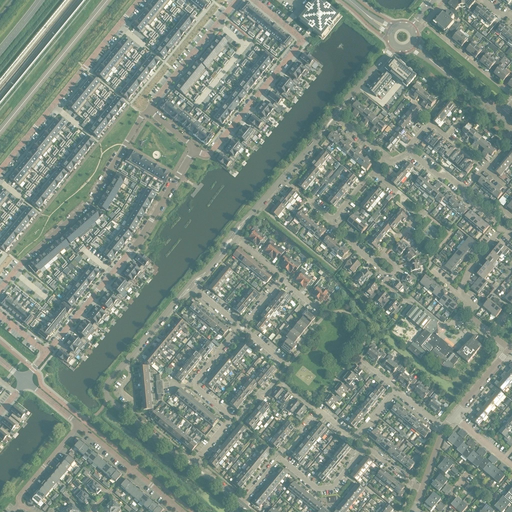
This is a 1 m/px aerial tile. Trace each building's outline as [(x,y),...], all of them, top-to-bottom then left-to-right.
[(160,0),(154,0),(154,1),(163,9),(167,5),(160,0)] [(206,0),(203,0),(198,7),(202,11),(205,8),(206,9),(211,3),(206,0)] [(301,20),(316,33),(322,38),(340,16),(319,0),(317,0),(311,8),(310,7),(306,11),(308,12),(301,20)] [(458,7),(459,6),(462,6),(461,0),(452,0),(449,4),(448,4),(452,8),(450,10),(456,14),(457,12),(456,11),(458,7)] [(461,0),(462,6),(465,5),(466,6),(466,7),(469,9),(467,11),(470,13),(471,11),(473,10),(474,8),(472,6),(475,2),(475,1),(474,2),(472,0),(461,0)] [(154,1),(150,5),(160,13),(163,9),(154,1)] [(246,2),(239,12),(243,15),(251,6),(246,2)] [(150,5),(147,9),(156,17),(160,13),(150,5)] [(251,6),(243,15),(244,14),(247,17),(246,18),(247,18),(254,9),(251,6)] [(476,10),(474,8),(473,10),(471,11),(478,17),(484,9),(480,6),(476,10)] [(147,9),(143,14),(153,22),(156,17),(147,9)] [(254,9),(247,18),(247,19),(250,21),(258,12),(255,9),(254,9)] [(484,9),(478,17),(479,16),(483,19),(488,13),(484,9)] [(456,14),(450,10),(445,16),(446,16),(445,17),(442,15),(438,20),(436,21),(436,22),(436,23),(438,25),(437,26),(445,32),(447,30),(448,31),(448,30),(453,34),(458,28),(461,24),(458,22),(456,25),(451,21),(454,18),(457,20),(459,18),(455,14),(456,14)] [(258,12),(250,21),(251,22),(254,24),(262,15),(259,13),(258,12)] [(185,13),(182,17),(191,25),(195,20),(185,13)] [(486,24),(492,16),(488,13),(483,19),(482,20),(486,24)] [(143,14),(140,18),(150,26),(153,22),(143,14)] [(262,15),(254,24),(255,23),(257,24),(259,26),(257,27),(258,27),(265,18),(263,16),(262,15)] [(492,16),(486,24),(490,27),(488,29),(491,31),(496,24),(494,22),(496,20),(492,16)] [(182,17),(178,22),(179,22),(188,29),(191,25),(182,17)] [(140,18),(136,22),(146,30),(145,28),(148,25),(149,26),(150,26),(140,18)] [(265,18),(258,27),(260,29),(261,30),(269,21),(267,20),(265,18)] [(269,21),(261,30),(262,30),(263,29),(265,31),(266,32),(273,24),(271,23),(269,21)] [(136,22),(133,26),(143,34),(146,30),(136,22)] [(179,22),(176,26),(176,27),(177,27),(184,33),(188,29),(179,22)] [(273,24),(266,32),(269,34),(270,35),(277,27),(276,26),(273,24)] [(500,35),(506,28),(502,25),(499,28),(497,26),(491,33),(494,35),(496,32),(500,35)] [(173,31),(181,37),(184,33),(177,27),(176,27),(173,31)] [(277,27),(270,35),(273,38),(274,38),(280,30),(277,27)] [(456,44),(463,36),(459,32),(461,30),(458,28),(453,34),(452,35),(454,37),(452,39),(454,41),(454,42),(455,43),(455,44),(456,44)] [(506,28),(500,35),(499,37),(503,40),(510,32),(506,28)] [(172,29),(168,34),(177,41),(181,37),(173,31),(172,29)] [(280,30),(274,38),(278,41),(284,33),(280,30)] [(508,42),(511,37),(511,33),(510,32),(503,40),(507,43),(508,42)] [(284,33),(278,41),(281,44),(280,45),(280,46),(288,36),(284,33)] [(466,47),(472,39),(465,33),(463,36),(456,44),(457,45),(458,45),(459,45),(460,45),(462,47),(464,45),(466,47)] [(168,34),(165,38),(174,46),(177,41),(168,34)] [(288,36),(280,46),(284,49),(292,40),(288,37),(288,36)] [(219,37),(216,41),(223,48),(224,47),(227,43),(219,37)] [(165,38),(161,42),(171,50),(174,46),(165,38)] [(123,39),(120,44),(130,52),(133,47),(123,39)] [(472,39),(466,47),(468,49),(466,51),(468,53),(468,54),(469,54),(469,55),(470,56),(477,47),(473,44),(475,41),(472,39)] [(216,41),(212,46),(221,53),(222,53),(225,49),(224,47),(223,48),(216,41)] [(161,42),(158,46),(167,54),(171,50),(161,42)] [(120,44),(116,48),(126,56),(130,52),(120,44)] [(492,44),(489,47),(496,53),(499,50),(492,44)] [(158,46),(154,51),(164,58),(167,54),(158,46)] [(212,46),(209,50),(218,57),(221,53),(212,46)] [(477,47),(470,56),(471,57),(472,57),(473,57),(476,59),(477,56),(480,58),(486,51),(483,49),(481,51),(477,47)] [(116,48),(113,52),(123,60),(121,59),(124,55),(126,56),(116,48)] [(209,50),(206,54),(213,60),(215,62),(219,57),(218,57),(209,50)] [(483,67),(484,67),(491,59),(487,55),(489,53),(486,51),(480,58),(482,60),(480,62),(482,64),(482,66),(483,67)] [(113,52),(109,56),(119,64),(123,60),(113,52)] [(265,52),(261,56),(270,64),(274,59),(265,52)] [(150,54),(146,59),(156,67),(160,62),(150,54)] [(206,54),(202,58),(210,64),(213,60),(206,54)] [(304,54),(300,59),(306,64),(305,66),(309,70),(311,68),(310,67),(314,62),(309,58),(310,58),(307,55),(306,56),(304,54)] [(109,56),(106,61),(116,68),(119,64),(109,56)] [(261,56),(258,60),(267,68),(270,64),(261,56)] [(202,58),(199,62),(208,70),(212,66),(210,64),(202,58)] [(143,63),(153,71),(156,67),(146,59),(148,60),(145,64),(143,63)] [(385,74),(370,92),(376,97),(391,79),(389,78),(392,74),(403,83),(401,86),(406,89),(416,77),(412,73),(410,75),(407,73),(409,71),(405,68),(403,69),(397,64),(399,63),(395,59),(385,72),(384,73),(385,74)] [(491,59),(484,67),(485,68),(486,69),(487,68),(489,70),(491,68),(494,70),(500,62),(497,60),(495,62),(491,59)] [(258,60),(254,65),(264,72),(267,68),(258,60)] [(106,61),(103,65),(112,72),(111,71),(114,68),(116,69),(116,68),(106,61)] [(500,62),(494,70),(496,72),(494,74),(496,76),(496,77),(497,78),(498,79),(505,70),(501,67),(502,64),(500,62)] [(143,63),(139,67),(149,75),(153,71),(143,63)] [(197,63),(193,68),(203,75),(206,71),(197,63)] [(295,64),(292,67),(293,68),(301,76),(303,77),(307,72),(307,73),(309,70),(305,66),(303,69),(296,64),(295,64)] [(103,65),(99,69),(109,77),(108,76),(112,72),(103,65)] [(254,65),(251,69),(252,70),(253,70),(260,76),(264,72),(254,65)] [(139,67),(136,71),(146,79),(149,75),(139,67)] [(193,68),(190,72),(199,79),(203,75),(193,68)] [(293,68),(289,73),(295,78),(293,81),(298,85),(300,82),(298,80),(301,76),(293,68)] [(99,69),(96,73),(106,81),(109,77),(99,69)] [(249,74),(257,81),(260,76),(253,70),(252,70),(249,74)] [(505,70),(498,79),(498,80),(499,80),(500,80),(501,80),(503,82),(505,79),(507,81),(511,75),(511,76),(509,75),(509,74),(505,70)] [(136,71),(133,75),(142,83),(146,79),(136,71)] [(190,72),(186,76),(196,84),(199,79),(190,72)] [(247,73),(244,77),(253,85),(257,81),(249,74),(247,73)] [(133,76),(130,80),(139,87),(142,83),(133,75),(132,75),(133,76)] [(186,76),(183,80),(191,87),(192,88),(196,84),(186,76)] [(91,77),(88,81),(98,89),(101,85),(100,83),(91,77)] [(244,77),(240,81),(250,89),(253,85),(244,77)] [(285,78),(281,83),(290,90),(292,91),(295,87),(298,85),(293,81),(291,83),(285,78)] [(126,83),(126,84),(135,92),(139,87),(130,80),(127,84),(126,83)] [(183,80),(179,84),(188,91),(191,87),(183,80)] [(88,81),(84,85),(94,93),(98,89),(88,81)] [(240,81),(237,86),(246,93),(250,89),(240,81)] [(279,83),(277,86),(278,87),(277,87),(283,93),(281,95),(286,99),(288,96),(286,94),(290,90),(281,83),(280,83),(279,83)] [(126,84),(122,88),(132,96),(135,92),(126,84)] [(179,84),(176,89),(185,96),(189,92),(188,91),(179,84)] [(84,85),(81,89),(91,98),(94,93),(84,85)] [(413,99),(421,89),(416,85),(411,91),(414,93),(411,97),(413,99)] [(122,88),(119,92),(128,100),(132,96),(122,88)] [(237,88),(233,92),(242,99),(246,95),(237,88)] [(81,89),(78,94),(87,102),(88,101),(87,101),(90,97),(91,98),(81,89)] [(426,93),(421,89),(413,99),(415,100),(418,97),(421,99),(426,93)] [(233,92),(230,96),(239,104),(242,99),(233,92)] [(273,93),(269,98),(275,103),(273,105),(278,109),(280,106),(278,105),(282,100),(278,97),(278,96),(275,94),(273,93)] [(431,97),(426,93),(421,99),(424,101),(421,105),(423,107),(431,97)] [(78,94),(74,98),(84,106),(87,102),(78,94)] [(116,96),(112,101),(121,109),(125,104),(116,96)] [(230,96),(226,100),(236,108),(239,104),(230,96)] [(431,97),(423,107),(425,108),(428,105),(431,107),(436,102),(431,97)] [(74,98),(71,102),(81,110),(84,106),(74,98)] [(161,106),(159,108),(164,111),(171,103),(166,99),(164,102),(164,101),(160,106),(161,106)] [(226,100),(223,104),(232,112),(236,108),(226,100)] [(110,105),(109,106),(118,113),(121,109),(112,101),(113,102),(110,106),(110,105)] [(71,102),(67,106),(77,115),(81,110),(71,102)] [(265,102),(261,107),(270,114),(274,110),(276,111),(278,109),(273,105),(271,107),(265,102)] [(354,116),(362,106),(357,102),(352,108),(355,110),(352,114),(354,116)] [(443,102),(441,104),(451,112),(451,111),(453,113),(454,113),(456,110),(456,109),(454,107),(455,107),(449,102),(447,105),(443,102)] [(171,103),(164,111),(168,115),(175,106),(171,103)] [(223,104),(219,109),(229,116),(232,112),(223,104)] [(441,112),(446,117),(451,112),(441,104),(439,106),(443,109),(441,112)] [(175,106),(168,115),(172,118),(180,109),(176,105),(175,106)] [(109,106),(106,110),(115,117),(118,113),(109,106)] [(367,110),(362,106),(354,116),(356,117),(359,114),(362,116),(367,110)] [(410,111),(419,118),(421,116),(417,113),(420,110),(414,106),(410,111)] [(259,107),(257,110),(258,111),(257,112),(263,117),(261,119),(266,123),(268,121),(266,119),(270,114),(261,107),(260,108),(259,107)] [(105,109),(102,113),(111,121),(115,117),(106,110),(105,109)] [(180,109),(172,118),(177,122),(177,121),(184,112),(180,109)] [(219,109),(216,113),(225,120),(229,116),(219,109)] [(372,114),(367,110),(362,116),(365,118),(362,122),(364,124),(372,114)] [(184,112),(177,121),(181,124),(189,115),(184,111),(184,112)] [(410,111),(406,115),(412,120),(414,117),(418,120),(419,118),(410,111)] [(433,114),(442,122),(446,117),(441,112),(438,115),(435,112),(433,114)] [(102,113),(98,117),(108,125),(111,121),(102,113)] [(216,113),(212,117),(222,125),(225,120),(216,113)] [(377,118),(372,114),(364,124),(366,125),(369,122),(372,124),(377,118)] [(442,122),(433,114),(431,116),(435,119),(433,122),(438,127),(442,122)] [(189,115),(181,124),(185,128),(191,120),(192,120),(193,118),(189,115)] [(406,115),(402,120),(411,128),(413,126),(409,123),(412,120),(406,115)] [(253,116),(249,122),(251,123),(251,124),(254,126),(259,130),(263,125),(264,126),(266,123),(261,119),(259,122),(253,116)] [(98,117),(95,122),(104,129),(108,125),(98,117)] [(382,122),(377,118),(372,124),(375,126),(371,130),(374,132),(382,122)] [(58,119),(54,123),(62,130),(63,130),(66,126),(58,119)] [(411,128),(402,120),(400,119),(397,122),(397,125),(400,128),(401,128),(403,130),(404,130),(406,127),(409,130),(411,128)] [(191,120),(185,128),(190,131),(196,123),(192,120),(191,120)] [(95,122),(91,126),(101,134),(104,129),(95,122)] [(382,122),(374,132),(376,134),(379,130),(382,132),(387,127),(382,122)] [(464,139),(472,130),(467,126),(469,124),(466,122),(461,128),(464,130),(462,132),(465,134),(462,138),(464,139)] [(54,123),(51,128),(58,134),(62,130),(54,123)] [(196,123),(190,131),(193,134),(194,135),(200,127),(196,123)] [(92,127),(89,131),(97,138),(101,134),(91,126),(92,127)] [(193,134),(193,135),(197,138),(205,129),(201,126),(200,127),(194,135),(193,134)] [(245,127),(241,131),(250,138),(249,139),(251,140),(255,135),(256,136),(258,133),(253,129),(251,132),(245,127)] [(51,128),(47,132),(55,138),(58,134),(51,128)] [(400,128),(397,133),(406,140),(408,138),(404,135),(407,132),(404,130),(403,130),(401,128),(400,128)] [(205,129),(197,138),(201,142),(209,133),(205,129)] [(472,130),(464,139),(466,141),(469,137),(472,140),(477,134),(478,133),(477,132),(475,130),(473,130),(473,131),(472,130)] [(241,131),(237,136),(243,141),(241,144),(246,147),(248,145),(246,143),(249,139),(250,138),(241,131)] [(47,132),(44,136),(51,142),(55,138),(47,132)] [(429,145),(435,138),(433,137),(435,134),(434,132),(431,135),(430,134),(424,141),(429,145)] [(209,133),(201,142),(206,146),(207,144),(211,140),(211,139),(213,136),(209,133)] [(333,143),(339,135),(336,134),(335,135),(332,133),(327,138),(333,143)] [(397,133),(393,137),(398,142),(401,139),(404,143),(406,140),(397,133)] [(474,148),(482,138),(482,137),(482,136),(480,134),(478,134),(477,134),(472,140),(475,142),(472,146),(474,148)] [(85,135),(81,140),(91,148),(95,143),(87,137),(85,135)] [(333,143),(337,147),(342,141),(339,139),(341,137),(339,135),(333,143)] [(43,136),(40,140),(50,148),(53,144),(51,143),(51,142),(44,136),(43,136)] [(393,137),(389,142),(396,148),(397,146),(396,145),(398,142),(393,137)] [(434,149),(439,142),(438,141),(440,138),(438,137),(436,139),(435,138),(429,145),(434,149)] [(482,138),(474,148),(476,149),(479,146),(482,148),(487,142),(482,138)] [(337,147),(342,151),(350,141),(348,139),(345,143),(342,141),(337,147)] [(40,141),(37,145),(46,152),(49,148),(50,148),(40,140),(40,141)] [(81,140),(78,144),(88,152),(91,148),(81,140)] [(439,142),(434,149),(438,152),(444,146),(442,144),(445,142),(443,140),(441,143),(439,142)] [(233,141),(229,146),(238,153),(242,148),(244,150),(246,147),(241,144),(239,146),(233,141)] [(342,151),(347,155),(352,149),(349,147),(352,143),(350,141),(342,151)] [(396,148),(389,142),(384,147),(390,152),(392,149),(394,150),(396,148)] [(487,142),(482,148),(485,150),(482,154),(484,156),(492,146),(487,142)] [(78,144),(74,148),(76,150),(84,156),(88,152),(78,144)] [(444,146),(438,152),(443,156),(450,148),(449,148),(448,149),(447,148),(449,146),(448,144),(445,147),(444,146)] [(36,145),(33,149),(34,150),(42,156),(43,157),(46,153),(46,152),(37,145),(36,145)] [(229,146),(225,151),(232,156),(230,158),(234,162),(237,159),(236,159),(240,154),(238,153),(229,146)] [(492,146),(484,156),(486,157),(489,154),(492,156),(496,150),(492,146)] [(450,148),(443,156),(442,157),(447,161),(454,152),(453,151),(455,148),(454,147),(451,150),(450,148)] [(347,155),(352,159),(360,149),(358,148),(355,151),(352,149),(347,155)] [(352,159),(357,163),(362,157),(359,155),(362,151),(360,149),(352,159)] [(31,153),(31,154),(38,160),(42,156),(34,150),(31,153)] [(76,150),(73,154),(81,161),(84,156),(76,150)] [(129,155),(124,162),(129,165),(136,154),(134,153),(129,150),(127,154),(129,155)] [(447,161),(452,165),(453,163),(459,156),(457,155),(460,152),(458,150),(456,153),(454,152),(447,161)] [(319,156),(326,161),(330,156),(323,151),(319,156)] [(71,152),(67,157),(77,165),(81,161),(73,154),(71,152)] [(503,154),(511,161),(511,152),(509,155),(505,152),(503,154)] [(27,158),(37,165),(40,161),(38,160),(31,154),(27,158)] [(136,154),(129,165),(134,168),(140,157),(136,154)] [(511,162),(511,161),(503,154),(501,156),(505,159),(503,162),(510,168),(511,167),(510,165),(511,162)] [(222,155),(217,160),(220,162),(219,162),(222,165),(223,164),(228,169),(232,164),(234,162),(230,158),(228,160),(222,155)] [(459,156),(453,163),(452,165),(456,168),(464,160),(462,159),(465,156),(463,155),(461,157),(459,156)] [(322,166),(326,161),(319,156),(315,160),(322,166)] [(357,163),(362,167),(370,157),(367,156),(364,159),(362,157),(357,163)] [(67,157),(63,161),(73,169),(77,165),(67,157)] [(140,157),(134,168),(139,171),(140,169),(145,160),(140,157)] [(370,157),(362,167),(361,169),(361,170),(363,172),(365,173),(366,171),(367,171),(371,165),(369,163),(372,159),(370,157)] [(27,158),(24,162),(32,168),(33,170),(37,165),(27,158)] [(464,160),(456,168),(461,172),(463,170),(468,164),(467,162),(469,160),(467,158),(465,161),(464,160)] [(140,169),(139,171),(143,173),(144,171),(150,163),(145,160),(140,169)] [(315,160),(312,165),(321,172),(318,170),(322,166),(315,160)] [(63,161),(60,165),(70,174),(73,169),(63,161)] [(24,162),(20,166),(28,173),(32,168),(24,162)] [(468,164),(463,170),(467,174),(473,168),(472,166),(474,164),(472,162),(470,165),(468,164)] [(495,164),(504,172),(506,173),(510,168),(503,162),(501,165),(497,162),(495,164)] [(144,171),(143,173),(148,176),(154,165),(150,163),(144,171)] [(402,166),(409,172),(413,168),(408,163),(405,166),(404,164),(402,166)] [(504,172),(495,164),(493,166),(497,169),(495,172),(500,177),(504,172)] [(154,165),(148,176),(153,179),(154,177),(159,168),(154,165)] [(310,172),(317,177),(321,172),(312,165),(311,165),(314,167),(310,172)] [(20,166),(17,171),(26,178),(30,174),(28,173),(20,166)] [(405,177),(409,172),(402,166),(400,168),(402,170),(400,173),(405,177)] [(59,168),(55,172),(64,179),(68,175),(59,168)] [(159,168),(154,177),(158,180),(163,171),(159,168)] [(17,171),(13,175),(23,183),(26,178),(17,171)] [(55,171),(51,176),(61,183),(64,179),(55,172),(55,171)] [(158,180),(157,181),(162,185),(163,182),(165,184),(168,178),(166,177),(168,174),(163,171),(158,180)] [(313,182),(317,177),(310,172),(306,176),(313,182)] [(401,182),(405,177),(400,173),(397,175),(393,172),(392,174),(401,182)] [(118,173),(115,178),(123,183),(126,178),(118,173)] [(347,178),(353,184),(357,179),(351,174),(347,178)] [(401,182),(392,174),(390,176),(394,180),(391,182),(397,187),(401,182)] [(13,175),(10,179),(17,185),(19,187),(23,183),(13,175)] [(51,176),(47,180),(57,188),(61,183),(51,176)] [(309,187),(313,182),(306,176),(302,181),(309,187)] [(419,190),(428,178),(426,176),(423,180),(420,178),(414,185),(419,190)] [(483,187),(491,178),(489,176),(486,180),(483,177),(478,183),(483,187)] [(115,178),(112,183),(120,188),(123,183),(115,178)] [(350,188),(353,184),(347,178),(343,183),(350,188)] [(425,191),(430,186),(427,184),(430,180),(428,178),(419,190),(423,194),(425,191)] [(491,178),(483,187),(481,189),(486,193),(493,186),(490,183),(493,179),(491,178)] [(47,180),(44,184),(53,192),(57,188),(47,180)] [(309,187),(302,181),(298,186),(305,191),(309,187)] [(112,183),(109,188),(117,192),(120,188),(112,183)] [(346,193),(350,188),(343,183),(339,188),(346,193)] [(44,184),(40,188),(42,190),(50,196),(53,192),(44,184)] [(430,196),(438,186),(436,184),(433,188),(430,186),(425,191),(430,196)] [(493,195),(500,186),(499,184),(495,188),(493,186),(486,193),(491,197),(493,195)] [(433,202),(435,200),(440,194),(437,192),(440,188),(438,186),(430,196),(429,198),(433,202)] [(500,186),(493,195),(498,200),(503,194),(499,191),(503,187),(500,186)] [(109,187),(106,192),(115,197),(117,192),(109,188),(109,187)] [(372,192),(379,198),(383,193),(376,187),(372,192)] [(342,198),(346,193),(339,188),(335,192),(342,198)] [(145,189),(142,194),(153,200),(156,195),(146,189),(145,189)] [(287,194),(294,200),(295,201),(299,196),(291,189),(287,194)] [(42,190),(38,194),(46,201),(50,196),(42,190)] [(0,191),(0,198),(5,202),(8,198),(7,197),(0,191)] [(106,192),(104,197),(112,202),(115,197),(106,192)] [(338,203),(342,198),(335,192),(331,197),(338,203)] [(375,202),(379,198),(372,192),(368,197),(375,202)] [(37,193),(34,198),(43,205),(46,201),(38,194),(37,193)] [(441,202),(448,195),(446,193),(443,196),(440,194),(435,200),(440,204),(441,202)] [(142,194),(140,198),(150,205),(153,200),(142,194)] [(287,194),(283,198),(289,204),(290,204),(294,200),(287,194)] [(448,204),(454,197),(452,195),(450,197),(448,195),(441,202),(446,206),(448,204)] [(104,197),(101,201),(109,206),(112,202),(104,197)] [(338,203),(331,197),(327,202),(334,207),(338,203)] [(371,207),(375,202),(368,197),(365,202),(371,207)] [(448,204),(453,208),(458,203),(455,200),(456,199),(454,197),(448,204)] [(502,206),(506,200),(502,197),(498,202),(498,203),(502,206)] [(34,198),(30,202),(31,203),(39,209),(43,205),(34,198)] [(140,198),(137,203),(138,204),(147,209),(150,205),(140,198)] [(283,198),(279,203),(286,208),(289,204),(283,198)] [(101,201),(98,206),(106,211),(109,206),(101,201)] [(371,207),(365,202),(361,206),(367,212),(371,207)] [(282,213),(286,208),(279,203),(275,207),(282,213)] [(458,212),(464,205),(462,203),(460,205),(458,203),(453,208),(451,210),(456,214),(458,212)] [(138,204),(135,208),(144,214),(147,209),(138,204)] [(464,205),(458,212),(463,216),(467,211),(464,208),(466,207),(464,205)] [(28,207),(24,211),(33,218),(37,214),(28,207)] [(282,213),(275,207),(271,212),(278,218),(282,213)] [(97,208),(93,212),(99,219),(103,215),(97,208)] [(134,208),(131,212),(142,219),(144,214),(135,208),(134,208)] [(395,215),(404,222),(408,217),(404,214),(406,212),(401,208),(399,211),(400,211),(396,216),(395,215)] [(23,210),(20,215),(30,223),(33,218),(24,211),(23,210)] [(299,224),(300,223),(307,214),(302,210),(294,220),(299,224)] [(468,221),(474,214),(471,211),(464,218),(468,221)] [(93,212),(89,215),(95,223),(99,219),(93,212)] [(131,212),(128,217),(139,223),(142,219),(131,212)] [(352,226),(358,220),(360,217),(355,213),(353,216),(347,222),(352,226)] [(300,223),(304,227),(310,220),(305,216),(307,214),(300,223)] [(404,222),(395,215),(393,214),(389,218),(398,225),(401,221),(404,223),(404,222)] [(474,214),(468,221),(472,225),(478,217),(474,214)] [(20,215),(16,219),(26,227),(30,223),(20,215)] [(88,215),(84,219),(91,226),(95,223),(89,215),(88,215)] [(128,217),(126,222),(127,222),(136,228),(139,223),(128,217)] [(478,217),(472,225),(475,228),(482,220),(478,217)] [(394,230),(398,225),(389,218),(385,223),(394,230)] [(16,219),(13,223),(23,231),(26,227),(16,219)] [(84,219),(80,222),(87,230),(91,226),(84,219)] [(315,224),(310,220),(304,227),(309,231),(315,224)] [(352,226),(357,230),(362,223),(358,220),(352,226)] [(482,220),(475,228),(479,231),(485,223),(482,220)] [(80,222),(76,226),(83,233),(87,230),(80,222)] [(127,222),(124,227),(133,233),(136,228),(127,222)] [(13,223),(9,228),(19,236),(23,231),(13,223)] [(362,223),(357,230),(362,234),(367,227),(362,223)] [(385,223),(381,228),(387,233),(391,229),(393,230),(394,230),(385,223)] [(485,223),(479,231),(483,234),(489,226),(485,223)] [(315,224),(309,231),(308,233),(313,237),(314,236),(322,226),(320,228),(315,224)] [(76,226),(72,230),(79,237),(83,233),(76,226)] [(253,243),(260,234),(257,232),(259,230),(255,226),(250,232),(252,234),(248,239),(253,243)] [(321,241),(325,236),(323,235),(327,230),(322,226),(314,236),(321,241)] [(9,228),(6,232),(16,240),(19,236),(9,228)] [(122,228),(119,232),(128,240),(131,235),(122,228)] [(381,228),(377,233),(383,238),(387,233),(381,228)] [(72,229),(68,233),(75,240),(79,237),(72,230),(72,229)] [(6,232),(2,236),(12,244),(16,240),(6,232)] [(119,232),(115,236),(124,244),(128,240),(119,232)] [(68,233),(64,237),(70,244),(75,240),(68,233)] [(377,233),(373,238),(381,245),(379,243),(383,238),(377,233)] [(260,234),(253,243),(258,246),(262,242),(264,243),(268,239),(263,235),(262,237),(260,234)] [(327,247),(334,239),(330,235),(327,238),(325,236),(321,241),(323,243),(322,245),(326,248),(327,247)] [(2,236),(0,239),(0,241),(8,248),(12,244),(2,236)] [(115,236),(111,241),(121,248),(124,244),(115,236)] [(62,238),(58,242),(64,249),(68,246),(62,238)] [(381,245),(373,238),(370,243),(369,242),(367,245),(372,249),(374,247),(377,250),(381,245)] [(465,242),(473,249),(476,244),(469,238),(465,242)] [(327,247),(332,251),(338,245),(333,241),(335,239),(334,239),(327,247)] [(269,256),(276,248),(273,246),(275,243),(271,240),(266,245),(268,247),(264,252),(269,256)] [(400,256),(407,248),(404,246),(406,244),(402,240),(397,245),(400,247),(396,252),(400,256)] [(0,241),(0,248),(5,252),(5,253),(8,248),(0,241)] [(111,241),(108,245),(117,253),(121,248),(111,241)] [(58,242),(54,246),(60,253),(64,249),(58,242)] [(473,249),(465,242),(462,246),(469,253),(473,249)] [(495,248),(503,254),(505,256),(509,250),(507,249),(506,249),(499,243),(495,248)] [(108,245),(104,249),(114,257),(117,253),(108,245)] [(337,255),(344,247),(342,249),(338,245),(332,251),(330,253),(335,257),(337,255)] [(54,246),(50,249),(56,257),(60,253),(54,246)] [(417,256),(415,253),(417,252),(415,250),(417,248),(415,246),(408,251),(410,253),(405,257),(409,262),(417,256)] [(469,253),(462,246),(458,250),(466,257),(469,253)] [(276,248),(269,256),(274,260),(278,255),(280,257),(285,251),(280,247),(278,250),(276,248)] [(344,247),(337,255),(337,256),(338,255),(343,259),(341,261),(343,262),(348,256),(346,254),(349,251),(344,247)] [(492,252),(500,258),(503,254),(495,248),(492,252)] [(50,249),(46,253),(52,260),(56,257),(50,249)] [(104,249),(101,253),(110,261),(114,257),(104,249)] [(235,262),(243,253),(239,249),(233,256),(235,258),(234,261),(235,262)] [(466,257),(458,250),(455,255),(462,261),(466,257)] [(488,256),(496,262),(500,258),(492,252),(488,256)] [(46,253),(41,256),(48,264),(52,260),(46,253)] [(247,256),(243,253),(235,262),(236,263),(239,260),(241,263),(247,256)] [(285,270),(292,262),(289,259),(292,257),(287,253),(282,259),(285,261),(281,266),(285,270)] [(140,255),(136,260),(142,265),(140,268),(145,271),(147,269),(146,268),(150,264),(145,259),(142,256),(142,257),(140,255)] [(462,261),(455,255),(451,259),(459,265),(462,261)] [(37,260),(44,267),(48,264),(41,256),(37,260)] [(251,260),(247,256),(241,263),(239,265),(242,268),(243,269),(251,260)] [(496,262),(488,256),(485,260),(487,262),(493,267),(493,266),(496,262)] [(459,265),(451,259),(448,263),(455,269),(459,265)] [(37,260),(33,264),(40,271),(44,267),(37,260)] [(255,263),(251,260),(243,269),(244,270),(247,267),(250,270),(255,263)] [(353,273),(360,265),(354,260),(352,263),(349,261),(343,268),(346,271),(348,269),(353,273)] [(410,266),(409,266),(411,272),(413,271),(414,274),(418,273),(421,273),(420,267),(422,266),(422,263),(421,260),(415,262),(415,265),(410,266)] [(292,262),(285,270),(290,273),(294,269),(296,271),(301,265),(296,261),(294,263),(292,262)] [(483,266),(491,272),(495,268),(493,266),(493,267),(487,262),(483,266)] [(259,266),(255,263),(250,270),(252,272),(250,274),(252,276),(259,266)] [(455,269),(448,263),(444,267),(452,274),(455,269)] [(33,264),(29,267),(36,274),(40,271),(33,264)] [(130,265),(128,268),(128,269),(128,270),(136,277),(138,278),(142,274),(143,274),(145,271),(140,268),(138,270),(132,265),(131,266),(130,265)] [(90,266),(86,270),(96,278),(99,273),(90,266)] [(264,270),(259,266),(252,276),(253,277),(255,274),(258,277),(264,270)] [(480,270),(488,276),(491,272),(483,266),(480,270)] [(222,272),(231,279),(232,277),(230,275),(232,273),(226,267),(222,272)] [(300,285),(307,277),(304,275),(306,272),(302,269),(297,274),(299,276),(295,281),(300,285)] [(86,270),(83,274),(92,282),(96,278),(86,270)] [(128,270),(124,274),(130,279),(128,282),(133,286),(135,283),(133,281),(136,277),(128,270)] [(268,273),(264,270),(258,277),(260,278),(258,281),(260,283),(268,273)] [(355,281),(361,286),(371,274),(367,270),(363,274),(362,273),(360,275),(358,274),(355,278),(356,279),(355,281)] [(476,274),(484,280),(488,276),(480,270),(476,274)] [(222,272),(219,276),(225,281),(227,279),(230,280),(231,279),(222,272)] [(268,273),(260,283),(261,284),(264,281),(266,284),(272,277),(268,273)] [(83,274),(79,278),(89,286),(92,282),(83,274)] [(484,280),(476,274),(476,275),(480,278),(477,281),(484,287),(488,283),(484,280)] [(415,282),(417,277),(411,275),(410,277),(404,275),(402,280),(410,284),(412,281),(415,282)] [(219,276),(215,280),(224,287),(225,285),(223,284),(225,281),(219,276)] [(424,287),(431,279),(426,276),(420,283),(424,287)] [(307,277),(300,285),(305,289),(308,284),(311,286),(315,281),(311,278),(309,279),(307,277)] [(79,278),(76,283),(85,290),(89,286),(79,278)] [(120,279),(116,284),(127,292),(130,288),(131,288),(133,286),(128,282),(126,284),(120,279)] [(429,290),(435,283),(431,279),(424,287),(429,290)] [(215,280),(212,284),(218,289),(221,287),(223,289),(224,287),(215,280)] [(406,291),(409,288),(403,283),(401,285),(396,281),(392,286),(400,292),(403,288),(406,291)] [(484,287),(477,281),(474,285),(481,291),(484,287)] [(316,298),(323,290),(320,288),(323,286),(318,282),(313,288),(316,290),(312,294),(316,298)] [(76,283),(72,287),(82,295),(85,290),(76,283)] [(375,291),(378,288),(372,283),(365,291),(370,296),(370,297),(373,299),(377,293),(375,291)] [(433,294),(439,286),(435,283),(429,290),(433,294)] [(116,284),(112,289),(118,294),(117,296),(121,300),(123,297),(127,293),(127,292),(116,284)] [(218,289),(212,284),(208,288),(217,295),(219,294),(216,292),(218,289)] [(481,291),(474,285),(471,289),(478,295),(481,291)] [(437,297),(443,290),(439,286),(433,294),(437,297)] [(72,287),(69,291),(78,299),(82,295),(72,287)] [(323,290),(316,298),(321,302),(325,297),(327,299),(332,294),(334,291),(330,287),(327,290),(325,293),(323,290)] [(246,295),(253,300),(257,296),(250,290),(246,295)] [(443,290),(437,297),(441,301),(445,295),(446,295),(447,293),(443,290)] [(69,291),(65,295),(67,297),(75,303),(78,299),(69,291)] [(278,296),(287,303),(292,297),(288,294),(287,296),(281,292),(278,296)] [(386,300),(389,296),(383,292),(376,300),(382,305),(381,306),(383,308),(388,302),(386,300)] [(107,294),(104,297),(105,297),(104,298),(114,306),(118,301),(119,303),(121,300),(117,296),(115,298),(108,293),(108,294),(107,294)] [(1,301),(0,302),(0,303),(4,307),(10,300),(11,298),(7,294),(3,298),(1,300),(1,301)] [(249,305),(253,300),(246,295),(243,299),(249,305)] [(443,306),(450,299),(446,295),(445,295),(441,301),(439,303),(443,306)] [(278,296),(274,300),(283,307),(287,303),(278,296)] [(67,297),(64,301),(71,307),(75,303),(67,297)] [(103,298),(100,301),(101,302),(101,303),(107,308),(105,310),(110,314),(112,312),(110,311),(114,306),(104,298),(104,299),(103,298)] [(246,309),(249,305),(243,299),(239,304),(246,309)] [(450,299),(443,306),(448,310),(454,302),(450,299)] [(10,300),(4,307),(7,310),(13,303),(10,300)] [(274,300),(271,304),(280,312),(281,310),(280,309),(283,307),(274,300)] [(397,309),(400,305),(393,300),(386,309),(392,314),(391,315),(393,318),(399,311),(397,309)] [(487,311),(493,303),(489,300),(483,307),(487,311)] [(62,302),(58,307),(60,308),(61,307),(68,313),(71,309),(62,302)] [(188,309),(192,312),(193,313),(198,306),(194,302),(188,309)] [(454,302),(448,310),(452,313),(458,306),(454,302)] [(13,303),(7,310),(11,313),(17,306),(13,303)] [(493,303),(487,311),(491,314),(498,307),(493,303)] [(242,313),(246,309),(239,304),(235,308),(234,307),(232,309),(240,315),(242,313)] [(271,304),(267,308),(274,314),(276,311),(279,313),(280,312),(271,304)] [(17,306),(11,313),(15,316),(21,309),(17,306)] [(192,312),(190,314),(192,315),(192,316),(195,319),(203,310),(198,306),(193,313),(192,312)] [(21,309),(15,316),(19,319),(24,312),(25,312),(26,310),(22,307),(21,309)] [(60,308),(58,311),(65,317),(68,313),(61,307),(60,308)] [(439,322),(425,310),(423,313),(415,307),(406,316),(424,331),(415,342),(416,343),(414,344),(413,343),(408,349),(420,359),(422,357),(424,358),(429,358),(430,356),(443,366),(443,367),(442,368),(449,374),(454,367),(453,366),(453,365),(454,366),(460,357),(468,363),(482,346),(481,346),(482,345),(477,340),(478,338),(476,336),(457,354),(455,352),(448,346),(449,346),(437,336),(438,334),(437,324),(439,322)] [(498,307),(491,314),(496,318),(502,310),(498,307)] [(97,308),(93,313),(102,320),(103,321),(107,316),(108,317),(110,314),(105,310),(103,313),(97,308)] [(267,308),(264,312),(273,320),(274,319),(272,316),(274,314),(267,308)] [(203,310),(195,319),(198,321),(197,322),(199,324),(201,322),(199,321),(200,319),(201,320),(207,313),(203,310)] [(58,311),(54,315),(62,321),(65,317),(58,311)] [(24,312),(19,319),(22,322),(28,315),(25,312),(24,312)] [(273,320),(264,312),(260,317),(262,319),(263,318),(267,322),(269,320),(272,321),(273,320)] [(303,317),(313,325),(315,323),(313,321),(315,319),(307,312),(303,317)] [(28,315),(22,322),(27,326),(34,317),(29,313),(28,315)] [(93,313),(89,317),(95,322),(93,325),(98,329),(100,326),(99,325),(102,320),(93,313)] [(211,317),(207,313),(201,320),(200,319),(199,321),(201,322),(202,321),(205,324),(211,317)] [(438,313),(435,316),(444,323),(446,320),(438,313)] [(52,319),(51,319),(58,325),(62,321),(54,315),(52,319)] [(205,324),(208,326),(209,327),(215,320),(211,317),(205,324)] [(303,317),(300,321),(308,327),(309,325),(311,327),(313,325),(303,317)] [(262,319),(259,323),(268,330),(269,329),(267,326),(270,324),(267,322),(263,318),(262,319)] [(51,319),(48,323),(55,329),(58,325),(51,319)] [(175,324),(187,333),(188,332),(183,328),(186,325),(179,319),(175,324)] [(208,326),(207,327),(209,329),(210,328),(214,330),(219,324),(215,320),(209,327),(208,326)] [(300,321),(296,325),(306,333),(308,331),(306,330),(308,327),(300,321)] [(85,322),(81,327),(91,335),(90,335),(91,336),(95,331),(96,331),(98,329),(93,325),(91,327),(85,322)] [(48,323),(45,327),(52,333),(55,329),(48,323)] [(268,330),(259,323),(255,328),(262,333),(265,330),(267,332),(268,330)] [(175,324),(172,328),(179,333),(181,330),(186,334),(187,333),(175,324)] [(214,330),(217,333),(218,334),(223,327),(219,324),(214,330)] [(296,325),(293,329),(300,336),(302,334),(304,335),(306,333),(296,325)] [(42,330),(42,331),(49,337),(52,333),(45,327),(42,330)] [(80,327),(77,330),(78,331),(77,332),(83,337),(81,339),(86,343),(88,340),(87,339),(90,335),(91,335),(81,327),(80,328),(80,327)] [(217,333),(215,334),(217,336),(219,335),(222,337),(228,331),(223,327),(218,334),(217,333)] [(172,328),(168,332),(180,341),(181,341),(176,337),(179,333),(172,328)] [(40,329),(37,333),(41,337),(40,337),(43,339),(46,340),(49,337),(42,331),(42,330),(40,329)] [(293,329),(289,334),(299,342),(301,340),(299,338),(300,336),(293,329)] [(168,332),(165,336),(172,342),(174,338),(179,342),(180,341),(168,332)] [(299,342),(289,334),(285,338),(288,340),(294,344),(295,342),(297,344),(299,342)] [(73,336),(69,341),(79,349),(80,350),(84,345),(84,346),(86,343),(81,339),(80,341),(73,336)] [(165,336),(162,340),(173,350),(174,349),(169,345),(172,342),(165,336)] [(202,344),(211,351),(214,347),(203,338),(202,340),(204,341),(202,344)] [(173,350),(162,340),(158,344),(165,350),(167,347),(172,351),(173,350)] [(288,340),(284,344),(294,352),(296,350),(294,348),(296,346),(294,344),(288,340)] [(69,341),(65,346),(72,351),(70,353),(74,357),(77,355),(75,353),(79,349),(69,341)] [(197,346),(196,348),(197,349),(199,347),(201,349),(200,349),(207,355),(211,351),(202,344),(201,343),(198,347),(197,346)] [(155,349),(166,358),(167,357),(162,353),(165,350),(158,344),(155,349)] [(238,348),(247,356),(249,354),(246,352),(248,349),(241,344),(238,348)] [(294,352),(284,344),(281,348),(289,355),(291,353),(292,354),(294,352)] [(371,359),(378,351),(375,349),(376,347),(372,344),(368,349),(370,351),(366,355),(371,359)] [(202,358),(203,360),(207,355),(200,349),(201,349),(199,347),(197,349),(199,351),(197,353),(197,354),(202,358)] [(238,348),(234,352),(241,358),(243,355),(246,358),(247,356),(238,348)] [(151,353),(158,358),(161,355),(165,359),(166,358),(155,349),(151,353)] [(60,351),(57,354),(58,355),(58,356),(60,357),(59,358),(62,360),(63,360),(68,364),(72,359),(72,360),(74,357),(70,353),(68,356),(62,351),(61,352),(60,351)] [(378,351),(371,359),(376,363),(380,359),(382,361),(386,355),(382,352),(380,354),(378,351)] [(198,362),(202,358),(197,354),(197,353),(195,352),(192,355),(192,356),(198,362)] [(234,352),(231,356),(240,364),(241,364),(244,367),(246,366),(239,360),(241,358),(234,352)] [(148,357),(159,366),(160,366),(155,362),(158,358),(151,353),(148,357)] [(188,361),(195,366),(198,362),(192,356),(192,355),(191,354),(189,356),(191,357),(188,360),(188,361)] [(388,371),(394,363),(391,361),(394,358),(390,354),(385,360),(387,362),(383,367),(388,371)] [(240,364),(231,356),(227,360),(234,366),(237,368),(240,364)] [(145,361),(151,366),(154,363),(159,367),(159,366),(148,357),(145,361)] [(225,358),(222,363),(231,371),(232,369),(230,367),(232,364),(234,366),(227,360),(225,358)] [(186,359),(183,362),(185,364),(185,365),(191,371),(195,366),(188,361),(188,360),(186,359)] [(151,366),(145,361),(144,361),(146,362),(144,364),(144,367),(139,368),(143,411),(148,411),(149,414),(151,415),(153,413),(149,365),(151,367),(151,366)] [(181,369),(188,375),(191,371),(185,365),(185,364),(183,362),(182,364),(184,366),(181,369)] [(222,363),(218,367),(225,372),(227,370),(230,372),(231,371),(222,363)] [(266,363),(262,368),(271,376),(275,371),(274,371),(275,369),(273,367),(271,369),(267,366),(268,365),(266,363)] [(394,363),(388,371),(392,375),(396,370),(399,372),(403,367),(400,365),(399,367),(394,363)] [(355,373),(360,377),(359,376),(362,371),(354,365),(351,369),(355,373)] [(218,367),(215,371),(224,379),(226,377),(223,375),(225,372),(218,367)] [(268,380),(271,376),(262,368),(258,372),(260,374),(268,380)] [(181,369),(179,372),(178,373),(185,379),(188,375),(181,369)] [(402,385),(408,377),(404,373),(405,371),(402,369),(398,374),(401,376),(397,381),(402,385)] [(178,373),(179,372),(177,370),(175,372),(177,374),(174,377),(181,383),(185,379),(178,373)] [(215,371),(211,375),(218,381),(220,378),(223,381),(224,379),(215,371)] [(360,377),(355,373),(354,375),(349,371),(345,376),(353,382),(356,379),(358,380),(360,377)] [(501,373),(511,382),(511,381),(511,373),(510,372),(508,374),(503,371),(501,373)] [(502,382),(507,387),(511,382),(501,373),(499,376),(504,380),(502,382)] [(260,374),(257,378),(264,384),(268,380),(260,374)] [(211,375),(208,379),(217,387),(219,386),(216,383),(218,381),(211,375)] [(255,376),(252,380),(254,382),(253,382),(257,385),(261,388),(264,384),(257,378),(255,376)] [(353,382),(345,376),(342,380),(347,384),(345,385),(350,389),(352,391),(354,388),(351,385),(353,382)] [(408,377),(402,385),(407,389),(410,384),(413,386),(417,381),(414,379),(413,381),(408,377)] [(217,387),(208,379),(204,383),(211,389),(213,387),(216,389),(217,387)] [(254,389),(257,385),(253,382),(254,382),(252,380),(250,379),(246,383),(254,389)] [(418,396),(425,388),(421,385),(423,382),(420,380),(416,386),(418,388),(414,392),(418,396)] [(507,387),(502,382),(499,384),(495,381),(493,383),(503,392),(507,387)] [(250,393),(254,389),(246,383),(243,387),(250,393)] [(336,387),(344,393),(347,390),(348,391),(350,389),(345,385),(344,387),(339,383),(336,387)] [(376,390),(382,395),(386,391),(378,384),(374,388),(376,390)] [(247,397),(250,393),(243,387),(241,386),(237,390),(247,397)] [(494,396),(500,400),(504,395),(494,386),(492,389),(496,393),(494,396)] [(336,396),(341,401),(343,398),(341,397),(344,393),(336,387),(332,391),(337,395),(336,396)] [(274,398),(277,401),(284,392),(284,391),(283,392),(278,388),(273,393),(271,391),(268,396),(273,400),(274,398)] [(425,388),(418,396),(423,400),(427,396),(429,397),(435,390),(433,388),(430,392),(425,388)] [(179,399),(184,393),(180,389),(174,396),(172,399),(174,400),(176,397),(179,399)] [(243,402),(247,397),(237,390),(234,394),(236,395),(236,396),(243,402)] [(379,399),(382,395),(376,390),(372,394),(379,399)] [(284,392),(277,401),(278,400),(281,403),(279,404),(281,406),(279,408),(282,411),(283,409),(284,408),(287,405),(288,404),(285,402),(290,396),(284,392)] [(189,396),(184,393),(179,399),(181,402),(179,404),(181,405),(189,396)] [(375,403),(379,399),(372,394),(371,393),(367,397),(369,398),(375,403)] [(327,398),(335,405),(338,401),(339,403),(341,401),(336,396),(335,398),(330,394),(327,398)] [(432,410),(439,402),(435,399),(437,396),(434,394),(430,400),(432,402),(428,406),(432,410)] [(485,397),(495,405),(500,400),(494,396),(492,398),(488,394),(485,397)] [(193,399),(189,396),(181,405),(182,407),(184,404),(187,406),(193,399)] [(236,396),(232,400),(240,406),(243,402),(236,396)] [(495,405),(485,397),(483,399),(488,403),(485,406),(491,410),(495,405)] [(335,405),(327,398),(323,402),(331,409),(335,405)] [(372,408),(375,403),(369,398),(365,402),(372,408)] [(197,403),(193,399),(187,406),(189,408),(187,411),(189,412),(197,403)] [(240,406),(232,400),(229,404),(236,410),(240,406)] [(293,413),(300,405),(299,406),(294,401),(289,406),(287,405),(284,408),(283,409),(288,413),(289,411),(293,414),(293,413)] [(259,406),(266,412),(269,408),(262,402),(259,406)] [(365,402),(362,406),(368,412),(372,408),(365,402)] [(439,402),(432,410),(437,414),(441,410),(443,411),(448,406),(445,404),(443,406),(439,402)] [(201,406),(197,403),(189,412),(190,414),(193,411),(195,413),(201,406)] [(395,415),(401,408),(397,404),(391,411),(395,415)] [(477,407),(487,416),(491,410),(485,406),(483,408),(479,404),(477,407)] [(300,405),(293,413),(297,416),(295,417),(300,421),(303,417),(301,415),(306,409),(300,405)] [(197,419),(205,410),(201,406),(195,413),(198,415),(195,418),(197,419)] [(262,416),(266,412),(259,406),(255,411),(262,416)] [(365,416),(368,412),(362,406),(358,410),(365,416)] [(13,413),(11,416),(20,423),(22,420),(21,419),(22,418),(25,415),(22,412),(23,411),(20,408),(18,410),(15,407),(14,407),(12,409),(13,410),(11,412),(13,413)] [(477,416),(483,421),(487,416),(477,407),(475,409),(479,413),(477,416)] [(395,415),(400,418),(405,412),(401,408),(395,415)] [(151,415),(150,417),(154,420),(160,414),(161,414),(163,412),(161,410),(159,413),(155,410),(153,413),(151,415)] [(209,413),(205,410),(197,419),(199,420),(201,418),(204,420),(209,413)] [(362,420),(365,416),(358,410),(355,414),(362,420)] [(259,420),(262,416),(255,411),(252,415),(260,422),(259,420)] [(409,415),(405,412),(400,418),(404,422),(409,415)] [(213,417),(209,413),(204,420),(206,422),(204,425),(206,426),(213,417)] [(154,420),(158,424),(164,417),(161,414),(160,414),(154,420)] [(358,424),(362,420),(355,414),(351,419),(358,424)] [(483,421),(477,416),(475,418),(470,414),(468,417),(478,426),(483,421)] [(252,415),(248,419),(258,426),(257,426),(260,422),(252,415)] [(404,422),(408,425),(413,418),(409,415),(404,422)] [(4,420),(2,422),(2,423),(6,426),(9,428),(11,431),(15,426),(16,427),(19,424),(10,417),(8,420),(6,418),(5,420),(4,420)] [(164,417),(158,424),(162,427),(168,421),(169,421),(171,419),(169,417),(167,420),(164,417)] [(213,417),(206,426),(207,427),(209,425),(212,427),(218,420),(213,417)] [(408,425),(412,429),(418,422),(413,418),(408,425)] [(258,426),(248,419),(245,423),(254,431),(258,426)] [(358,424),(351,419),(348,423),(354,429),(358,424)] [(172,424),(169,421),(168,421),(162,427),(167,431),(172,424)] [(280,425),(283,427),(290,433),(294,428),(284,421),(280,425)] [(412,429),(416,432),(422,425),(418,422),(412,429)] [(503,427),(509,432),(511,429),(511,430),(511,425),(508,422),(503,427)] [(316,427),(325,435),(329,431),(319,423),(316,427)] [(167,431),(171,434),(176,427),(177,428),(179,426),(178,424),(175,427),(172,424),(167,431)] [(236,430),(243,435),(246,431),(240,425),(236,430)] [(416,432),(420,436),(426,429),(422,425),(416,432)] [(171,434),(175,438),(180,431),(177,428),(176,427),(171,434)] [(287,437),(290,433),(283,427),(279,431),(287,437)] [(316,427),(312,432),(320,438),(320,437),(322,439),(325,435),(316,427)] [(509,432),(503,427),(499,432),(509,441),(511,438),(507,434),(509,432)] [(0,438),(3,441),(4,440),(7,437),(8,438),(10,435),(2,428),(0,429),(0,438)] [(369,437),(376,443),(381,436),(379,435),(381,432),(376,428),(369,437)] [(175,438),(179,441),(185,434),(186,435),(190,430),(188,429),(184,433),(180,431),(175,438)] [(283,441),(287,437),(279,431),(277,429),(274,433),(276,435),(283,441)] [(426,429),(420,436),(425,439),(430,432),(426,429)] [(236,430),(233,434),(239,439),(243,435),(236,430)] [(316,442),(320,438),(312,432),(309,436),(316,442)] [(179,441),(183,444),(189,438),(186,435),(185,434),(179,441)] [(233,434),(229,438),(236,444),(239,439),(233,434)] [(453,445),(459,438),(454,434),(448,441),(453,445)] [(276,435),(272,439),(280,445),(283,441),(276,435)] [(189,438),(183,444),(187,448),(193,441),(194,442),(196,439),(194,438),(193,439),(190,436),(189,438)] [(313,446),(316,442),(309,436),(306,440),(313,446)] [(376,443),(380,447),(386,440),(381,436),(376,443)] [(229,438),(226,442),(232,448),(236,444),(229,438)] [(380,447),(384,450),(390,443),(390,444),(392,441),(388,438),(386,440),(380,447)] [(457,451),(465,443),(459,438),(453,445),(458,449),(457,451)] [(280,445),(272,439),(269,443),(276,449),(280,445)] [(85,444),(80,440),(79,440),(78,440),(77,440),(77,441),(76,442),(76,443),(77,443),(77,444),(74,448),(79,452),(85,444)] [(310,450),(313,446),(306,440),(302,444),(310,450)] [(197,445),(194,442),(193,441),(187,448),(192,452),(197,445)] [(226,442),(222,446),(229,452),(232,448),(226,442)] [(338,446),(347,453),(351,449),(344,443),(342,446),(339,444),(338,446)] [(384,450),(388,454),(394,447),(390,444),(390,443),(384,450)] [(465,443),(457,451),(462,455),(468,448),(463,444),(465,443)] [(79,452),(83,456),(89,448),(85,444),(79,452)] [(261,450),(268,456),(271,452),(264,446),(262,444),(260,446),(263,448),(261,450)] [(306,454),(310,450),(302,444),(299,448),(306,454)] [(222,446),(219,450),(225,456),(229,452),(222,446)] [(344,457),(347,453),(338,446),(337,447),(339,449),(337,452),(344,457)] [(388,454),(393,457),(398,450),(394,447),(388,454)] [(83,456),(88,459),(94,452),(89,448),(83,456)] [(299,448),(295,452),(303,458),(305,459),(307,456),(306,455),(306,454),(299,448)] [(467,459),(473,452),(468,448),(462,455),(467,459)] [(219,450),(215,455),(222,460),(225,456),(219,450)] [(264,460),(268,456),(261,450),(259,453),(256,451),(255,452),(264,460)] [(393,457),(397,460),(402,454),(398,450),(393,457)] [(88,459),(92,463),(99,456),(94,452),(88,459)] [(261,464),(264,460),(255,452),(253,454),(254,454),(252,457),(254,459),(261,464)] [(303,458),(295,452),(292,457),(299,463),(303,458)] [(340,462),(344,457),(337,452),(335,454),(332,452),(331,454),(340,462)] [(473,452),(467,459),(472,464),(478,457),(473,452)] [(337,466),(340,462),(331,454),(330,456),(332,458),(330,460),(337,466)] [(406,457),(402,454),(397,460),(401,464),(406,457)] [(219,464),(222,460),(215,455),(212,459),(219,464)] [(64,460),(71,466),(74,462),(67,456),(64,460)] [(92,463),(97,467),(103,460),(99,456),(92,463)] [(366,458),(364,460),(371,466),(373,463),(374,461),(368,456),(366,458)] [(411,461),(406,457),(401,464),(405,467),(411,461)] [(477,468),(485,459),(484,459),(483,461),(478,457),(472,464),(477,468)] [(443,463),(450,469),(454,464),(447,458),(443,463)] [(219,464),(212,459),(208,463),(215,469),(219,464)] [(257,468),(261,464),(254,459),(252,461),(249,459),(248,461),(257,468)] [(485,459),(477,468),(478,468),(479,467),(484,471),(490,464),(485,459)] [(64,460),(60,465),(67,471),(71,466),(64,460)] [(97,467),(102,471),(108,464),(103,460),(97,467)] [(334,470),(337,466),(330,460),(328,463),(325,461),(324,462),(334,470)] [(364,460),(361,464),(368,470),(369,468),(372,471),(374,469),(370,466),(371,466),(364,460)] [(254,473),(257,468),(248,461),(246,462),(249,464),(247,467),(245,464),(244,465),(254,473)] [(411,461),(405,467),(409,471),(415,464),(411,461)] [(330,474),(334,470),(324,462),(323,464),(325,466),(323,469),(330,474)] [(450,469),(443,463),(438,469),(445,474),(450,469)] [(102,471),(106,475),(112,468),(108,464),(102,471)] [(361,464),(357,468),(364,474),(368,470),(361,464)] [(489,475),(495,468),(490,464),(484,471),(489,475)] [(60,465),(56,469),(64,475),(67,471),(60,465)] [(250,477),(254,473),(244,465),(241,469),(250,477)] [(106,475),(111,479),(117,471),(112,468),(106,475)] [(357,468),(354,472),(361,478),(363,476),(366,478),(367,477),(364,474),(357,468)] [(495,468),(489,475),(494,479),(500,472),(495,468)] [(56,469),(52,473),(60,480),(64,475),(56,469)] [(247,481),(250,477),(241,469),(239,471),(242,473),(240,475),(247,481)] [(277,473),(286,481),(288,480),(285,477),(287,474),(280,469),(277,473)] [(327,478),(330,474),(323,469),(321,471),(319,469),(317,470),(317,471),(327,478)] [(381,480),(387,473),(382,470),(376,477),(375,479),(379,482),(381,480)] [(117,471),(111,479),(115,483),(122,475),(117,471)] [(323,483),(327,478),(317,471),(316,472),(318,474),(315,477),(316,478),(318,480),(319,479),(323,483)] [(361,478),(354,472),(350,476),(358,482),(361,478)] [(500,472),(494,479),(499,484),(505,477),(500,472)] [(52,473),(49,478),(56,484),(60,480),(52,473)] [(277,473),(273,477),(280,483),(282,480),(285,483),(286,481),(277,473)] [(381,480),(379,482),(384,486),(391,477),(387,473),(381,480)] [(243,485),(247,481),(240,475),(237,479),(235,477),(234,478),(243,485)] [(436,481),(443,487),(447,482),(440,476),(436,481)] [(280,483),(273,477),(270,481),(280,489),(281,488),(278,485),(280,483)] [(387,486),(390,488),(396,481),(391,477),(384,486),(385,488),(387,486)] [(49,478),(45,482),(52,488),(56,484),(49,478)] [(240,489),(243,485),(234,478),(233,480),(232,481),(232,482),(233,483),(234,483),(233,485),(235,487),(236,485),(240,489)] [(125,491),(131,483),(127,479),(120,487),(125,491)] [(96,494),(97,493),(98,493),(99,492),(100,491),(101,490),(98,487),(99,486),(96,484),(95,484),(93,482),(90,480),(86,484),(88,486),(90,489),(93,493),(94,492),(96,494)] [(266,486),(273,491),(275,489),(278,491),(280,489),(270,481),(266,486)] [(390,488),(394,491),(400,484),(396,481),(390,488)] [(443,487),(436,481),(432,486),(439,492),(443,487)] [(45,482),(42,486),(49,492),(52,488),(45,482)] [(125,491),(130,494),(136,487),(131,483),(125,491)] [(289,496),(298,486),(294,483),(288,490),(291,492),(288,496),(289,496)] [(400,484),(394,491),(392,494),(399,500),(407,491),(404,489),(405,488),(400,484)] [(355,488),(362,494),(364,492),(367,495),(369,493),(365,490),(357,485),(355,488)] [(45,497),(49,492),(42,486),(38,491),(45,497)] [(266,486),(263,490),(273,498),(274,496),(271,494),(273,491),(266,486)] [(301,488),(298,486),(289,496),(290,497),(293,494),(295,496),(301,488)] [(130,494),(134,498),(140,491),(136,487),(130,494)] [(295,496),(298,498),(304,491),(301,488),(295,496)] [(355,488),(352,491),(362,500),(363,500),(359,497),(362,494),(355,488)] [(73,493),(77,497),(79,499),(78,500),(82,503),(85,505),(86,504),(87,503),(88,502),(89,501),(87,498),(88,497),(85,494),(84,495),(82,492),(78,489),(73,493)] [(263,490),(260,494),(266,499),(268,497),(271,499),(273,498),(263,490)] [(42,501),(45,497),(38,491),(34,495),(42,501)] [(134,498),(139,502),(145,495),(140,491),(134,498)] [(308,494),(304,491),(298,498),(298,499),(296,502),(297,504),(300,500),(302,501),(308,494)] [(352,491),(349,495),(356,501),(358,499),(361,502),(362,500),(352,491)] [(430,499),(437,504),(441,499),(434,493),(430,499)] [(260,494),(256,498),(266,506),(267,504),(264,502),(266,499),(260,494)] [(311,497),(308,494),(302,501),(305,504),(311,497)] [(503,497),(511,505),(511,504),(511,496),(509,494),(505,498),(504,497),(503,497)] [(34,495),(30,500),(30,501),(30,502),(30,503),(31,503),(32,504),(33,503),(34,503),(38,506),(42,501),(34,495)] [(139,502),(143,506),(149,499),(145,495),(139,502)] [(353,504),(356,501),(349,495),(346,498),(353,504)] [(315,500),(311,497),(305,504),(306,505),(303,508),(305,510),(308,506),(309,507),(315,500)] [(511,505),(503,497),(499,502),(506,508),(510,503),(511,505)] [(266,506),(256,498),(253,502),(259,508),(262,505),(264,508),(266,506)] [(346,498),(343,501),(351,507),(351,506),(355,509),(357,507),(353,504),(346,498)] [(457,510),(462,503),(457,498),(451,505),(457,510)] [(143,506),(148,510),(154,503),(149,499),(143,506)] [(437,504),(430,499),(423,506),(431,511),(437,504)] [(309,507),(312,510),(318,502),(315,500),(309,507)] [(348,511),(351,507),(343,501),(341,505),(348,511)] [(107,506),(108,506),(113,511),(119,511),(121,510),(119,508),(113,502),(111,503),(110,503),(107,506)] [(315,511),(321,505),(318,502),(312,510),(313,511),(312,511),(315,511)] [(502,511),(506,508),(499,502),(495,508),(499,511),(502,511)] [(148,510),(150,511),(153,511),(159,506),(154,503),(148,510)] [(462,503),(457,510),(459,511),(463,511),(468,507),(462,503)]
